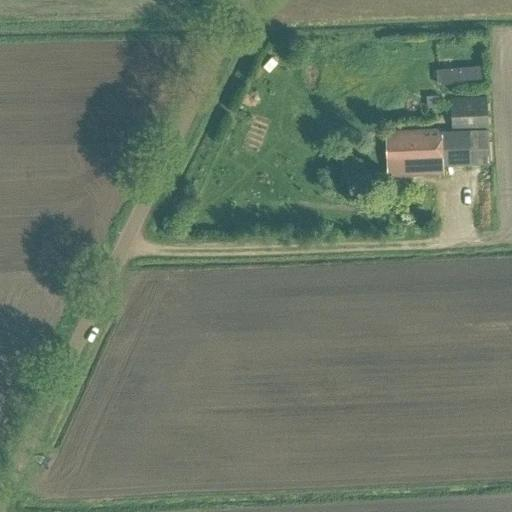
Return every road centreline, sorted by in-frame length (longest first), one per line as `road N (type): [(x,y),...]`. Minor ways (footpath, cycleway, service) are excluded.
road 1 (unclassified): [(0,500),(242,0)]
road 2 (track): [(123,247),(430,246),(451,236)]
